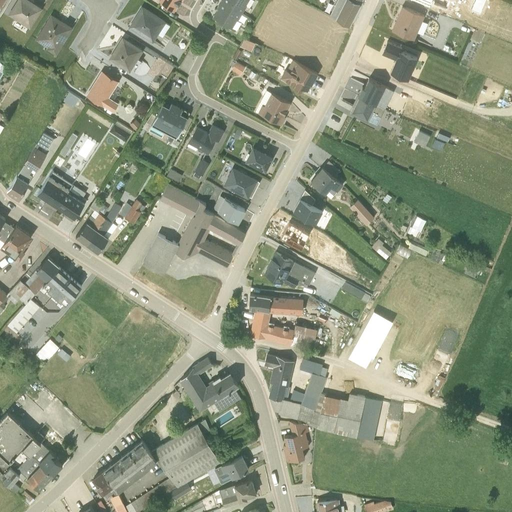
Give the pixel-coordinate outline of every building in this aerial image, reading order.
[(16,0),(8,14),(30,28),(42,8),(29,0),(16,0)] [(166,15),(142,0),(141,0),(129,21),(153,37),(158,28),(162,31),(170,19),(166,16),(166,15)] [(241,6),(231,0),(217,0),(217,1),(218,2),(213,10),(231,21),(236,13),(237,13),(241,6)] [(333,0),(330,8),(349,18),(357,0),(333,0)] [(404,0),(401,0),(392,23),(413,32),(417,25),(422,27),(427,16),(422,14),(424,8),(404,0)] [(56,54),(72,28),(51,15),(36,39),(47,46),(46,48),(56,54)] [(244,31),(240,39),(252,43),(255,36),(244,31)] [(143,45),(123,33),(110,53),(130,66),(143,45)] [(390,65),(408,72),(417,50),(400,43),(402,41),(387,34),(382,46),(395,52),(390,65)] [(234,50),(237,52),(242,44),(238,42),(234,50)] [(432,73),(439,54),(426,48),(418,67),(432,73)] [(285,62),(280,70),(288,75),(288,76),(290,77),(291,77),(294,78),(294,79),(302,84),(303,83),(304,82),(307,83),(317,66),(292,52),(287,62),(285,62)] [(231,62),(240,67),(245,59),(236,54),(231,62)] [(119,75),(102,64),(86,89),(113,106),(119,97),(109,91),(119,75)] [(362,80),(358,88),(384,101),(393,83),(368,71),(364,80),(362,80)] [(290,95),(266,82),(255,103),(281,117),(285,109),(284,108),(290,95)] [(69,86),(64,95),(74,101),(79,92),(69,86)] [(352,105),(376,117),(384,101),(358,88),(353,99),(354,100),(352,105)] [(176,132),(190,106),(172,96),(164,110),(157,107),(156,109),(152,107),(146,116),(175,132),(176,132)] [(136,113),(130,118),(134,124),(140,118),(136,113)] [(219,134),(224,124),(212,117),(208,125),(197,120),(188,136),(198,141),(198,144),(202,146),(204,145),(208,147),(215,132),(219,134)] [(131,128),(114,118),(109,126),(126,136),(131,128)] [(242,124),(235,121),(231,128),(237,132),(242,124)] [(415,132),(426,137),(431,126),(420,121),(415,132)] [(47,144),(54,132),(44,126),(8,186),(19,193),(46,149),(38,144),(40,140),(47,144)] [(77,130),(71,126),(58,147),(64,151),(77,130)] [(439,126),(437,131),(446,135),(448,129),(439,126)] [(265,164),(273,149),(253,139),(249,146),(248,146),(245,151),(246,152),(245,153),(265,164)] [(195,165),(193,170),(199,172),(201,168),(203,168),(208,158),(200,153),(194,164),(195,165)] [(328,153),(311,174),(331,190),(336,183),(337,184),(343,177),(335,170),(340,163),(328,153)] [(236,162),(232,160),(224,176),(252,190),(260,175),(245,167),(247,163),(238,158),(236,162)] [(178,176),(182,169),(171,163),(167,170),(178,176)] [(72,178),(53,166),(37,188),(42,192),(41,193),(46,196),(45,198),(56,205),(72,178)] [(208,221),(239,237),(246,225),(204,202),(206,198),(168,178),(160,193),(192,210),(190,213),(208,221)] [(316,216),(323,203),(313,197),(316,192),(305,182),(293,203),(316,216)] [(86,194),(69,183),(57,203),(66,209),(65,211),(72,216),(86,194)] [(104,197),(102,196),(107,188),(101,183),(93,196),(90,201),(95,204),(76,231),(87,239),(106,213),(100,208),(100,207),(99,206),(104,197)] [(220,189),(213,202),(238,217),(246,203),(220,189)] [(374,209),(357,191),(349,199),(366,217),(374,209)] [(125,211),(134,217),(141,206),(142,207),(146,201),(141,197),(141,196),(136,193),(132,198),(125,211)] [(112,217),(122,200),(115,197),(106,213),(87,239),(90,241),(102,241),(117,220),(112,217)] [(120,208),(125,211),(132,198),(130,197),(129,199),(127,197),(120,208)] [(420,228),(427,211),(417,207),(410,224),(420,228)] [(4,215),(5,214),(0,210),(0,243),(15,222),(4,215)] [(227,261),(234,248),(205,233),(210,222),(190,213),(178,237),(158,227),(143,257),(163,267),(175,245),(183,250),(198,246),(227,261)] [(31,231),(16,220),(1,243),(15,253),(16,252),(19,254),(27,242),(25,241),(31,231)] [(379,231),(373,238),(387,250),(393,243),(379,231)] [(276,245),(265,266),(283,276),(283,275),(294,280),(299,271),(291,266),(296,255),(276,245)] [(43,279),(59,261),(48,251),(36,265),(24,278),(20,274),(7,289),(0,296),(0,307),(6,301),(5,297),(9,293),(15,298),(20,293),(26,299),(30,293),(43,279)] [(65,299),(81,281),(59,261),(43,279),(65,299)] [(368,293),(372,287),(347,273),(343,279),(368,293)] [(319,332),(315,331),(317,322),(294,317),(293,322),(268,317),(271,304),(301,306),(302,292),(250,288),(249,302),(257,303),(251,329),(312,342),(313,338),(318,339),(319,332)] [(40,301),(30,293),(26,299),(7,320),(17,328),(40,301)] [(373,303),(347,350),(366,360),(372,349),(373,350),(393,314),(373,303)] [(44,357),(59,342),(50,333),(36,349),(44,357)] [(290,381),(288,381),(294,356),(267,350),(265,359),(274,361),(270,377),(272,378),(269,391),(274,406),(297,413),(309,416),(309,419),(373,432),(381,393),(349,385),(348,392),(340,391),(325,387),(321,386),(326,370),(325,370),(327,363),(322,361),(322,358),(302,352),(300,362),(312,366),(304,387),(293,383),(289,395),(287,394),(290,381)] [(193,362),(181,374),(201,406),(213,398),(219,407),(241,393),(235,382),(238,380),(230,368),(221,373),(220,371),(208,378),(209,379),(206,381),(199,369),(212,360),(208,353),(193,362)] [(239,412),(235,404),(215,413),(219,421),(239,412)] [(32,449),(54,470),(62,460),(55,453),(57,451),(50,445),(49,445),(41,437),(45,433),(37,426),(33,430),(8,406),(0,415),(0,447),(1,448),(8,455),(9,457),(23,442),(32,449)] [(209,423),(205,414),(151,445),(178,482),(220,456),(202,426),(209,423)] [(384,433),(397,434),(399,415),(386,414),(384,433)] [(309,427),(307,420),(289,416),(292,431),(284,433),(286,441),(283,441),(285,448),(287,457),(304,453),(302,444),(309,442),(305,428),(309,427)] [(142,435),(124,448),(140,468),(156,455),(142,435)] [(20,483),(15,478),(20,471),(10,462),(3,470),(0,466),(0,457),(3,460),(8,455),(1,448),(0,449),(0,473),(3,477),(16,488),(20,483)] [(119,485),(140,468),(124,448),(103,465),(119,485)] [(32,449),(17,464),(39,485),(54,470),(32,449)] [(221,479),(249,465),(242,451),(214,464),(221,479)] [(103,465),(92,474),(98,482),(96,484),(101,490),(103,489),(107,493),(113,488),(115,490),(117,488),(116,482),(103,465)] [(170,487),(177,482),(170,472),(125,501),(130,511),(140,506),(170,487)] [(215,488),(218,498),(222,496),(225,502),(247,495),(247,492),(256,489),(252,475),(234,481),(215,488)] [(173,492),(181,487),(178,482),(177,482),(170,487),(173,492)] [(34,495),(25,487),(21,492),(30,500),(34,495)] [(119,511),(130,511),(118,489),(110,493),(110,494),(119,511)] [(364,501),(362,502),(366,511),(392,502),(390,495),(384,494),(374,498),(373,496),(363,499),(364,501)] [(319,497),(320,511),(340,511),(338,495),(319,497)] [(107,506),(101,496),(96,498),(103,509),(107,506)] [(96,511),(90,502),(76,511),(96,511)] [(235,511),(268,511),(267,509),(262,511),(259,503),(235,511)]
